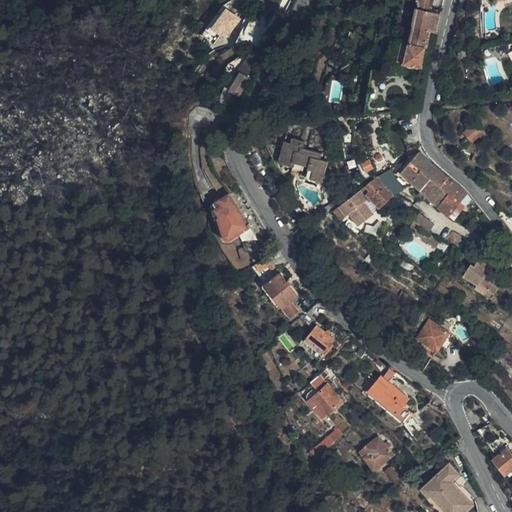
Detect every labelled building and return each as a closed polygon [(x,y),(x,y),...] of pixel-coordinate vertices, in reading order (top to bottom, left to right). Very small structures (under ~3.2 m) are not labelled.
[(437,32),(441,14),(429,11),(430,6),(432,6),(433,0),(416,0),(416,1),(418,1),(418,4),(419,4),(418,9),(417,8),(408,44),(403,42),(398,60),(404,62),(407,63),(414,65),(419,66),(423,67),(424,64),(423,63),(430,30),(437,32)] [(225,37),(242,16),(227,4),(204,33),(212,40),(219,31),(225,37)] [(372,69),(365,113),(395,111),(404,62),(398,60),(403,42),(392,40),(385,71),(372,69)] [(247,69),(256,55),(251,52),(242,66),(247,69)] [(240,96),(251,78),(241,72),(230,91),(240,96)] [(415,118),(405,119),(406,127),(417,125),(415,118)] [(463,143),(468,146),(472,141),(484,132),(475,122),(459,136),(461,138),(464,135),(467,139),(463,143)] [(328,161),(321,158),(323,153),(304,147),(305,141),(292,137),(291,142),(285,140),(278,162),(293,166),(295,162),(308,166),(306,176),(323,181),(328,161)] [(472,141),(468,146),(476,153),(480,148),(472,141)] [(430,161),(422,154),(420,152),(402,172),(411,181),(430,161)] [(450,178),(430,161),(411,181),(430,198),(443,185),(450,178)] [(396,193),(378,175),(365,187),(369,191),(366,194),(380,208),(396,193)] [(461,186),(450,178),(443,185),(451,193),(461,201),(467,193),(461,186)] [(443,185),(430,198),(439,206),(451,193),(443,185)] [(361,190),(334,210),(342,219),(350,213),(359,224),(367,218),(363,212),(360,208),(358,206),(368,199),(365,195),(361,190)] [(300,214),(291,199),(290,200),(285,192),(277,197),(291,220),(300,214)] [(244,238),(253,238),(258,238),(230,193),(215,202),(218,207),(224,214),(221,216),(225,232),(226,234),(229,237),(231,237),(241,231),(244,238)] [(451,193),(439,206),(453,219),(456,216),(464,205),(460,202),(461,201),(451,193)] [(435,223),(420,212),(415,219),(430,230),(435,223)] [(430,230),(415,219),(408,228),(435,247),(439,241),(428,234),(430,230)] [(305,231),(291,241),(299,251),(312,241),(305,231)] [(465,242),(462,240),(460,236),(453,231),(447,239),(461,249),(465,242)] [(250,257),(246,246),(240,249),(244,260),(250,257)] [(281,249),(270,256),(276,265),(287,258),(281,249)] [(464,275),(477,284),(475,288),(491,298),(502,282),(490,274),(494,269),(479,259),(474,266),(471,264),(464,275)] [(284,306),(299,295),(291,285),(287,279),(281,273),(267,283),(284,306)] [(287,279),(291,285),(296,281),(292,276),(287,279)] [(463,320),(464,318),(463,317),(461,314),(457,315),(455,317),(456,321),(458,323),(460,323),(461,322),(463,320)] [(450,324),(441,318),(436,325),(445,331),(450,324)] [(445,331),(436,325),(430,321),(419,337),(437,349),(448,333),(445,331)] [(335,339),(330,334),(326,331),(318,324),(305,341),(322,355),(335,339)] [(499,362),(504,355),(497,350),(492,357),(499,362)] [(315,364),(323,372),(327,368),(324,365),(319,359),(315,364)] [(398,372),(391,368),(384,376),(391,381),(398,372)] [(391,381),(384,376),(383,377),(382,376),(368,393),(406,423),(415,413),(407,406),(411,400),(389,382),(391,381)] [(300,389),(303,386),(298,381),(295,384),(300,389)] [(328,384),(315,395),(320,401),(314,406),(323,418),(343,402),(328,384)] [(320,401),(315,395),(309,400),(314,406),(320,401)] [(339,427),(325,438),(331,445),(344,434),(339,427)] [(434,438),(427,429),(424,431),(432,440),(434,438)] [(384,442),(380,436),(360,450),(375,469),(382,463),(393,455),(388,448),(384,442)] [(331,445),(325,438),(312,449),(317,456),(331,445)] [(511,468),(511,453),(508,448),(493,459),(505,474),(511,468)] [(344,459),(337,450),(330,455),(337,464),(344,459)] [(453,460),(423,483),(431,494),(434,492),(449,511),(448,511),(465,511),(469,510),(463,502),(469,498),(455,481),(463,474),(453,460)] [(387,470),(397,483),(403,478),(394,465),(387,470)] [(431,494),(423,483),(421,485),(441,511),(448,511),(449,511),(434,492),(431,494)] [(474,505),(469,498),(463,502),(469,510),(474,505)]
